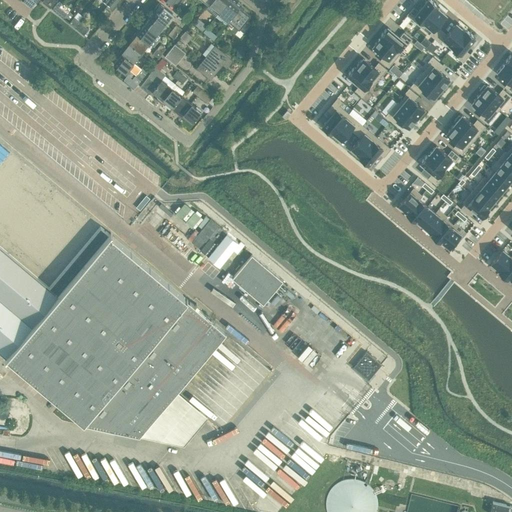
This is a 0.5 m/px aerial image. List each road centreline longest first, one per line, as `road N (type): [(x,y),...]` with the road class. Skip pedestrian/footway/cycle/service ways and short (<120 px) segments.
road 1 (residential): [(266,10),(250,65),(188,140),(89,64),(135,0)]
road 2 (residential): [(392,0),(297,120),(380,189)]
road 3 (residential): [(380,189),(503,43)]
road 4 (residential): [(469,257),(459,268),(374,196),(380,189)]
